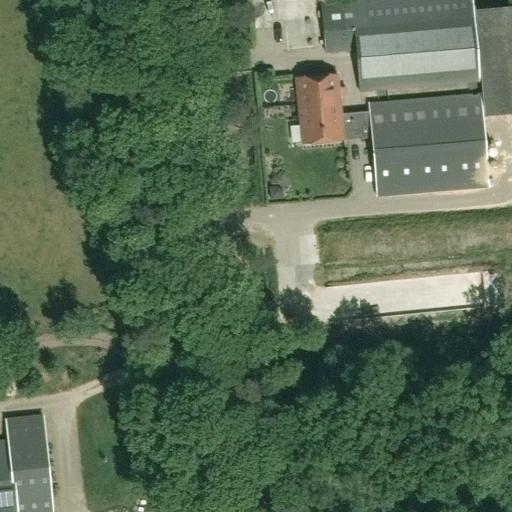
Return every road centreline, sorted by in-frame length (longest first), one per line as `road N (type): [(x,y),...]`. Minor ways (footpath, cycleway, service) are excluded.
road 1 (unclassified): [(216,511),(168,0)]
road 2 (track): [(159,368),(76,341),(0,360)]
road 3 (track): [(0,412),(77,397),(159,368)]
